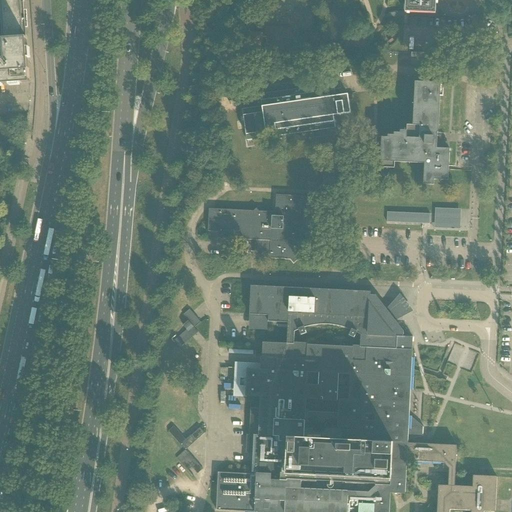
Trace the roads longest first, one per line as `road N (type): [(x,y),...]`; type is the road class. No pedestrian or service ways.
road 1 (primary): [(74,511),(121,144)]
road 2 (primary): [(92,511),(127,182)]
road 3 (primary): [(58,149),(0,417)]
road 4 (primary): [(127,182),(170,0)]
road 5 (primary): [(81,0),(58,149)]
road 6 (primary): [(46,0),(58,149)]
road 7 (primary): [(121,144),(131,0)]
